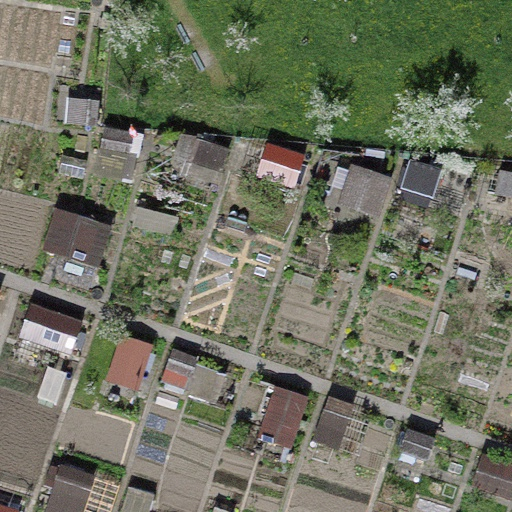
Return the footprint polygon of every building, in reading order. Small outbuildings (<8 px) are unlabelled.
[(66,99),(63,122),(93,125),(96,102),(66,99)] [(103,135),(99,158),(126,163),(130,139),(103,135)] [(181,146),(174,166),(219,181),(226,161),(181,146)] [(256,150),(249,174),(303,188),(310,164),(256,150)] [(408,167),(401,192),(431,201),(439,177),(408,167)] [(352,168),(339,210),(375,222),(388,179),(352,168)] [(511,176),(499,174),(494,198),(511,202),(511,176)] [(174,236),(179,217),(136,206),(131,225),(174,236)] [(55,208),(42,250),(100,268),(114,226),(55,208)] [(25,300),(18,322),(44,329),(50,307),(25,300)] [(105,379),(138,390),(154,345),(121,334),(105,379)] [(171,352),(160,384),(187,393),(198,361),(171,352)] [(37,396),(58,403),(68,372),(47,366),(37,396)] [(276,389),(268,414),(302,424),(309,399),(276,389)] [(330,401),(315,441),(338,449),(353,409),(330,401)] [(408,431),(401,455),(426,463),(434,439),(408,431)] [(511,467),(480,458),(471,490),(509,501),(511,490),(511,467)] [(46,511),(84,511),(96,476),(62,465),(46,511)]
